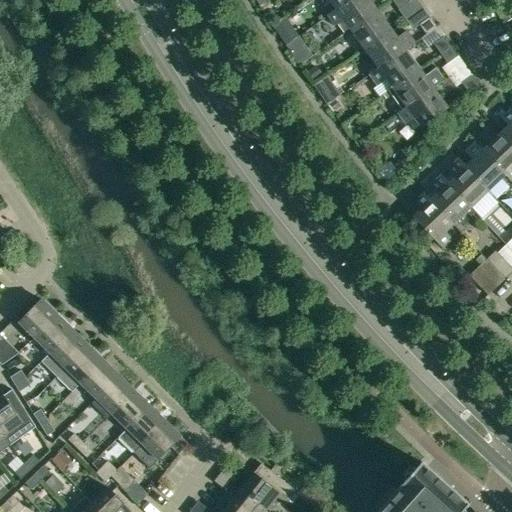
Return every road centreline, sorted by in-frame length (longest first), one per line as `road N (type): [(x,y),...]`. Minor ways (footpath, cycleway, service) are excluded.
road 1 (tertiary): [(122,0),(263,210),(333,295),(511,476)]
road 2 (tertiary): [(511,443),(349,277),(203,86),(150,0)]
road 3 (residential): [(0,320),(47,259),(0,182)]
